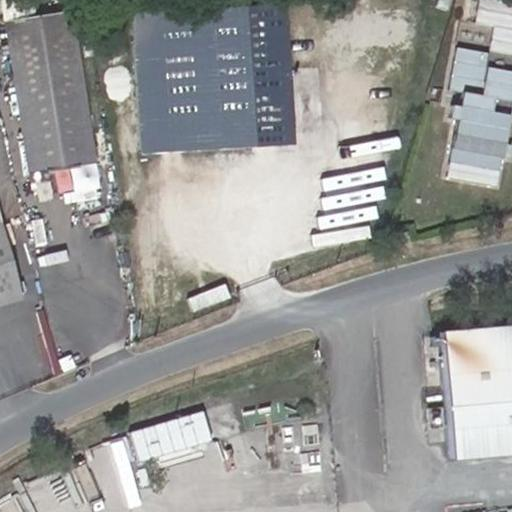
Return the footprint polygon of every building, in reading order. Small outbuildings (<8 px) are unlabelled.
[(511,0),(479,0),(475,20),(496,24),(490,49),(511,53),(511,0)] [(260,15),(106,26),(121,166),(271,154),(260,15)] [(70,21),(4,27),(23,174),(94,164),(70,21)] [(511,100),(497,103),(483,101),(489,59),(425,50),(419,93),(432,95),(430,109),(422,108),(420,121),(428,122),(422,166),(473,173),(475,158),(483,160),(485,146),(477,145),(481,117),(490,118),(511,116),(511,100)] [(372,243),(375,254),(394,250),(392,238),(372,243)] [(511,354),(510,336),(411,344),(421,468),(511,460),(511,354)] [(138,454),(211,440),(206,412),(133,425),(138,454)] [(199,481),(191,453),(145,465),(152,493),(199,481)]
